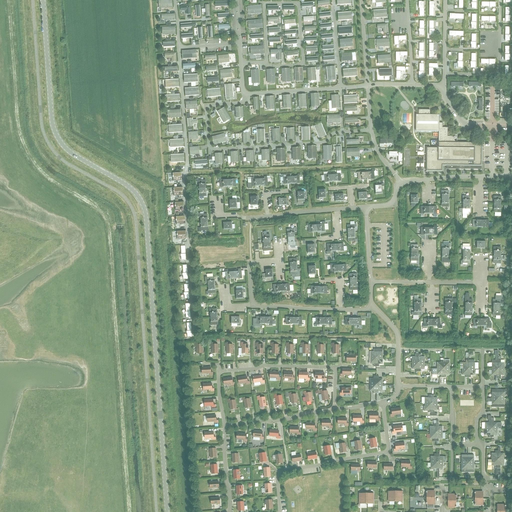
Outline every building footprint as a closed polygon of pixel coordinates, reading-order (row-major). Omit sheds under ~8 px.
[(171,0),(166,0),(160,0),(161,8),(172,7),(171,0)] [(261,5),(250,6),(251,14),(261,13),(261,5)] [(189,6),(180,6),(180,11),(185,11),(185,15),(190,14),(189,6)] [(278,6),(267,6),(267,10),(268,10),(268,15),(271,15),(271,10),(278,10),(278,6)] [(386,10),(375,10),(376,18),(387,17),(386,10)] [(348,12),(337,13),(338,21),(349,20),(348,12)] [(262,20),(251,21),(251,29),(262,28),(262,20)] [(383,33),(387,33),(386,24),(377,25),(377,29),(383,29),(383,33)] [(349,26),(338,27),(339,34),(350,34),(349,26)] [(174,27),(164,27),(164,35),(175,35),(174,27)] [(405,36),(394,37),(394,41),(394,45),(398,45),(398,41),(400,40),(400,41),(402,41),(402,40),(405,40),(405,36)] [(339,40),(340,48),(353,47),(352,39),(339,40)] [(389,39),(379,40),(379,47),(389,47),(389,39)] [(264,54),(263,46),(250,47),(250,55),(264,54)] [(194,50),(181,51),(182,59),(195,58),(194,50)] [(270,50),(270,55),(277,54),(277,60),(281,60),(281,50),(270,50)] [(407,52),(395,52),(395,56),(395,61),(400,61),(400,56),(402,56),(402,57),(403,57),(403,56),(407,56),(407,52)] [(176,53),(165,54),(165,59),(172,58),(172,63),(177,63),(176,53)] [(341,54),(341,62),(352,61),(351,53),(341,54)] [(228,55),(217,56),(218,63),(229,62),(228,55)] [(390,55),(379,55),(380,64),(391,63),(390,55)] [(437,64),(429,64),(429,68),(429,76),(433,76),(433,72),(433,70),(433,68),(437,68),(437,64)] [(334,67),(326,67),(327,78),(335,77),(334,67)] [(405,67),(396,67),(396,71),(396,79),(400,79),(400,76),(401,76),(401,74),(400,74),(400,71),(405,71),(405,67)] [(302,68),(295,69),(295,79),(303,78),(302,68)] [(315,68),(307,68),(308,78),(315,78),(315,68)] [(355,69),(342,70),(343,77),(355,76),(355,69)] [(230,70),(219,70),(220,78),(231,77),(230,70)] [(183,75),(184,83),(197,82),(196,74),(183,75)] [(178,80),(167,80),(167,88),(178,87),(178,80)] [(232,84),(224,85),(225,96),(233,95),(232,84)] [(197,88),(184,89),(185,96),(198,95),(197,88)] [(220,89),(209,90),(209,97),(220,96),(220,89)] [(305,94),(298,95),(298,98),(298,106),(306,105),(305,94)] [(318,94),(310,94),(310,97),(311,105),(318,105),(318,94)] [(287,95),(282,96),(282,99),(283,107),(291,106),(290,95),(287,95)] [(339,108),(339,95),(331,96),(331,109),(339,108)] [(354,96),(343,96),(344,104),(355,103),(354,96)] [(273,97),(266,97),(266,100),(266,108),(274,108),(273,97)] [(196,101),(185,102),(186,110),(196,109),(196,101)] [(242,107),(234,108),(235,118),(243,117),(242,107)] [(223,108),(217,112),(222,121),(229,117),(223,108)] [(180,110),(169,111),(169,118),(180,118),(180,110)] [(418,114),(415,113),(414,126),(415,126),(415,129),(414,129),(414,132),(438,132),(438,148),(426,148),(426,171),(438,171),(438,165),(442,165),(446,165),(446,169),(481,169),(481,161),(481,143),(454,142),(451,137),(447,137),(447,128),(443,128),(443,123),(440,123),(440,114),(430,114),(430,110),(418,110),(418,114)] [(339,115),(328,116),(329,124),(340,123),(339,115)] [(188,119),(189,127),(194,127),(194,125),(198,124),(197,120),(193,121),(193,119),(188,119)] [(181,125),(170,125),(171,133),(182,133),(181,125)] [(322,126),(314,129),(319,139),(326,136),(322,126)] [(294,130),(286,131),(286,142),(294,141),(294,130)] [(279,131),(271,131),(272,142),(280,142),(279,131)] [(197,132),(188,133),(188,140),(198,139),(197,132)] [(264,132),(256,132),(256,143),(264,143),(264,132)] [(221,134),(211,137),(213,145),(224,142),(221,134)] [(182,139),(172,140),(172,148),(183,147),(182,139)] [(331,146),(323,146),(323,157),(331,157),(331,146)] [(199,154),(198,147),(189,148),(190,155),(199,154)] [(299,148),(292,148),(292,159),(300,159),(299,148)] [(284,149),(276,149),(277,160),(284,160),(284,149)] [(357,149),(346,149),(346,157),(357,157),(357,149)] [(269,161),(269,150),(261,150),(261,161),(269,161)] [(254,162),(253,151),(245,151),(246,162),(254,162)] [(238,163),(238,152),(230,152),(230,163),(238,163)] [(398,152),(389,152),(389,156),(394,156),(394,157),(397,157),(397,156),(398,156),(398,162),(402,162),(402,152),(398,152)] [(222,164),(222,153),(214,154),(214,164),(222,164)] [(183,155),(172,155),(173,163),(184,162),(183,155)] [(371,172),(366,172),(366,179),(374,179),(374,172),(375,172),(375,169),(371,169),(371,172)] [(181,173),(172,173),(173,181),(182,181),(181,173)] [(291,177),(292,184),(300,183),(299,176),(300,176),(300,174),(297,174),(298,176),(291,177)] [(283,175),(283,177),(284,184),(292,184),(291,177),(286,177),(286,175),(283,175)] [(260,186),(259,179),(254,179),(254,177),(251,178),(252,183),(248,184),(248,189),(252,188),(252,186),(260,186)] [(268,185),(267,178),(267,177),(264,177),(264,179),(259,179),(260,186),(268,185)] [(381,186),(375,186),(375,194),(382,194),(382,187),(384,187),(383,184),(381,184),(381,186)] [(182,188),(174,188),(174,196),(183,195),(182,188)] [(319,196),(316,196),(317,200),(319,199),(319,198),(326,198),(325,191),(325,190),(318,190),(319,196)] [(286,199),(278,200),(279,206),(284,206),(284,208),(286,208),(286,205),(287,205),(286,199)] [(236,200),(229,200),(230,208),(237,208),(237,203),(240,203),(239,200),(236,200)] [(183,202),(175,203),(175,211),(184,210),(183,202)] [(470,205),(463,205),(463,209),(459,209),(459,212),(463,212),(463,214),(468,214),(468,212),(470,212),(470,205)] [(437,207),(429,207),(429,214),(433,214),(433,217),(436,217),(436,214),(437,214),(437,207)] [(201,223),(208,222),(207,214),(200,215),(200,213),(197,214),(198,217),(200,217),(201,223)] [(184,216),(176,217),(176,225),(185,224),(184,216)] [(208,230),(208,222),(201,223),(201,228),(198,228),(198,232),(201,232),(201,231),(208,230)] [(320,224),(316,224),(316,232),(324,231),(324,224),(325,224),(325,222),(320,222),(320,224)] [(308,224),(306,224),(306,226),(308,226),(308,233),(316,232),(316,224),(308,225),(308,224)] [(348,233),(355,233),(355,228),(357,228),(357,224),(354,224),(354,225),(347,226),(348,233)] [(429,228),(429,235),(437,235),(437,226),(434,226),(434,228),(429,228)] [(287,230),(288,238),(295,237),(295,232),(297,232),(296,228),(294,228),(294,229),(287,230)] [(186,231),(177,232),(177,240),(186,239),(186,231)] [(355,233),(348,233),(348,242),(355,241),(355,243),(357,242),(357,239),(355,239),(355,233)] [(295,237),(288,238),(288,246),(295,245),(295,247),(297,247),(296,242),(295,242),(295,237)] [(328,251),(326,251),(326,254),(330,254),(330,252),(336,252),(335,244),(327,245),(328,251)] [(411,253),(418,253),(418,245),(411,245),(411,244),(408,244),(408,247),(411,247),(411,253)] [(442,253),(449,253),(449,248),(451,248),(451,244),(449,244),(449,245),(442,245),(442,253)] [(470,255),(470,247),(463,247),(463,245),(461,245),(461,249),(463,249),(463,255),(470,255)] [(449,253),(442,253),(442,263),(451,263),(451,260),(449,260),(449,253)] [(463,265),(463,263),(470,263),(470,255),(463,255),(463,261),(461,261),(461,265),(463,265)] [(290,267),(297,267),(297,261),(299,261),(299,257),(296,257),(296,259),(289,259),(290,267)] [(297,267),(290,267),(291,275),(292,275),(292,277),(300,277),(299,269),(297,270),(297,267)] [(238,271),(233,272),(234,279),(242,278),(241,271),(241,269),(238,269),(238,271)] [(273,277),(272,270),(265,270),(266,275),(263,275),(263,278),(273,277)] [(207,281),(208,286),(215,285),(214,277),(207,278),(207,276),(205,277),(205,281),(207,281)] [(208,295),(208,294),(215,293),(215,285),(208,286),(208,291),(206,291),(206,295),(208,295)] [(281,285),(273,285),(274,292),(274,294),(277,294),(276,292),(282,292),(281,285)] [(245,289),(236,290),(236,299),(243,298),(243,293),(245,293),(245,289)] [(493,300),(493,308),(500,308),(500,300),(501,300),(501,296),(496,296),(496,300),(493,300)] [(421,307),(414,307),(414,312),(411,312),(411,315),(421,316),(421,307)] [(445,307),(445,315),(452,315),(454,315),(454,312),(452,312),(452,307),(445,307)] [(239,317),(231,317),(231,324),(231,326),(234,326),(234,324),(237,324),(237,326),(241,326),(241,324),(239,324),(239,317)] [(264,324),(264,317),(256,317),(256,319),(253,319),(253,322),(254,322),(254,326),(261,326),(261,324),(264,324)] [(272,326),(272,317),(264,317),(264,324),(270,324),(269,326),(272,326)] [(294,317),(294,325),(299,325),(299,327),(302,327),(302,318),(294,317)] [(324,325),(324,318),(316,318),(316,325),(314,325),(314,327),(317,327),(317,325),(324,325)] [(353,318),(353,325),(360,325),(360,328),(362,328),(362,325),(361,325),(361,318),(353,318)] [(423,326),(423,328),(427,328),(427,326),(432,326),(432,319),(424,319),(424,326),(423,326)] [(432,319),(432,326),(439,326),(439,329),(442,329),(442,326),(440,326),(440,319),(432,319)] [(492,328),(492,323),(489,323),(489,319),(481,319),(481,326),(486,326),(486,328),(492,328)] [(212,354),(218,353),(218,345),(213,345),(213,343),(210,343),(210,346),(212,346),(212,354)] [(226,347),(227,354),(233,354),(233,345),(228,345),(228,343),(225,343),(225,347),(226,347)] [(462,363),(460,363),(460,369),(462,369),(468,369),(468,360),(466,360),(466,363),(462,363)] [(443,378),(443,369),(437,369),(432,369),(432,375),(441,375),(440,378),(443,378)] [(279,372),(270,372),(270,378),(277,378),(277,380),(280,380),(280,377),(279,377),(279,372)] [(293,372),(284,372),(284,378),(291,379),(291,380),(294,380),(294,377),(293,377),(293,372)] [(308,373),(299,372),(299,379),(306,379),(306,381),(309,381),(309,378),(308,377),(308,373)] [(324,373),(315,373),(315,379),(322,379),(322,381),(326,381),(326,378),(324,378),(324,373)] [(223,379),(224,385),(228,384),(228,386),(235,385),(234,382),(232,382),(232,378),(223,379)] [(321,394),(322,401),(328,400),(327,391),(322,392),(322,390),(319,390),(320,394),(321,394)] [(305,397),(302,398),(303,402),(306,401),(306,402),(312,401),(311,393),(306,393),(306,392),(303,392),(304,395),(305,395),(305,397)] [(291,404),(298,403),(296,394),(292,395),(291,393),(288,394),(289,397),(290,397),(291,404)] [(277,405),(283,404),(282,396),(277,396),(277,395),(274,395),(274,398),(276,398),(277,405)] [(260,407),(266,406),(265,397),(260,398),(260,396),(257,397),(257,400),(259,400),(260,407)] [(245,408),(251,408),(250,399),(245,400),(245,398),(242,398),(242,402),(244,401),(245,408)] [(230,410),(236,409),(235,400),(231,401),(230,399),(227,400),(228,403),(229,403),(230,410)] [(498,399),(492,399),(488,399),(488,402),(492,402),(492,407),(498,407),(498,399)] [(394,415),(400,414),(401,414),(400,408),(391,409),(392,414),(390,414),(390,417),(394,417),(394,415)] [(346,418),(338,418),(338,424),(345,424),(345,426),(348,426),(348,423),(346,423),(346,418)] [(501,429),(501,423),(494,423),(494,418),(491,418),(491,420),(491,429),(497,429),(501,429)] [(331,421),(322,420),(322,427),(329,427),(329,428),(332,428),(332,425),(330,425),(331,421)] [(303,424),(303,429),(306,429),(313,429),(313,431),(316,431),(316,428),(315,428),(315,423),(306,423),(306,424),(303,424)] [(395,433),(400,432),(403,432),(402,425),(393,426),(394,431),(392,431),(392,434),(396,434),(395,433)] [(299,427),(290,427),(290,433),(297,434),(297,435),(300,435),(300,432),(298,432),(299,427)] [(279,431),(270,430),(269,436),(277,437),(276,438),(280,439),(280,436),(278,436),(279,431)] [(262,432),(253,431),(253,437),(260,438),(260,439),(263,440),(264,436),(262,436),(262,432)] [(246,434),(237,433),(236,440),(244,440),(244,442),(247,442),(247,439),(245,439),(246,434)] [(397,450),(400,450),(404,449),(404,443),(395,444),(395,448),(394,449),(394,452),(397,451),(397,450)] [(491,460),(488,460),(488,465),(491,465),(491,466),(495,466),(495,468),(498,469),(498,460),(491,460)] [(401,461),(401,467),(408,468),(408,469),(411,469),(412,466),(410,466),(410,461),(401,461)] [(394,497),(394,491),(388,491),(388,502),(396,502),(396,497),(394,497)] [(402,491),(394,491),(394,497),(396,497),(396,502),(402,502),(402,491)] [(365,499),(365,493),(359,493),(359,504),(367,504),(367,499),(365,499)] [(373,493),(365,493),(365,499),(367,499),(367,504),(373,504),(373,493)] [(434,498),(424,498),(424,499),(426,499),(426,503),(426,504),(427,504),(427,508),(433,508),(433,504),(434,504),(434,498)]
